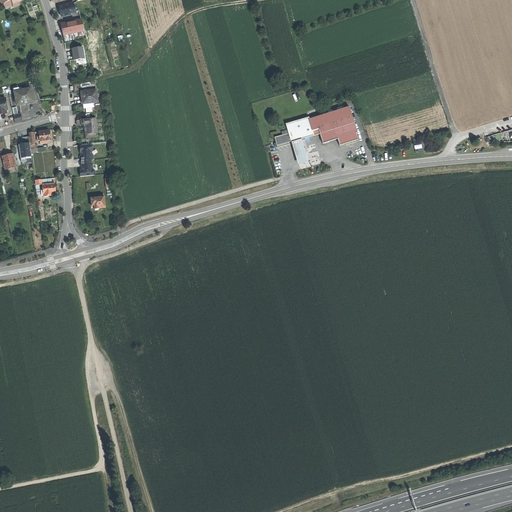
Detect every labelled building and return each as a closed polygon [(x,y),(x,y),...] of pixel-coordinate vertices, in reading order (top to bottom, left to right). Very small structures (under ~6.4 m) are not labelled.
[(74,3),(59,7),(61,17),(76,13),(74,3)] [(80,17),(76,18),(76,21),(80,32),(84,31),(80,17)] [(76,21),(60,24),(62,30),(63,35),(80,32),(76,21)] [(82,47),(71,49),(73,61),(84,59),(82,47)] [(17,89),(13,90),(17,106),(33,102),(32,97),(33,97),(32,93),(31,93),(30,89),(18,92),(17,89)] [(96,91),(81,92),(82,99),(82,104),(83,104),(93,103),(97,103),(96,91)] [(307,117),(284,124),(287,134),(290,141),(291,141),(295,140),(300,138),(313,135),(318,134),(322,144),(327,142),(337,139),(339,145),(357,140),(355,133),(356,133),(348,109),(319,117),(317,117),(308,119),(307,117)] [(20,114),(14,116),(15,124),(22,122),(20,114)] [(95,119),(77,121),(78,126),(84,125),(84,129),(85,135),(86,135),(97,134),(95,119)] [(49,131),(38,132),(39,137),(40,142),(46,141),(50,141),(49,136),(49,131)] [(287,134),(274,138),(275,143),(276,145),(290,141),(287,134)] [(18,145),(21,162),(26,161),(26,158),(32,157),(29,137),(25,138),(22,138),(23,145),(18,145)] [(300,138),(295,140),(301,160),(302,162),(308,161),(307,158),(300,138)] [(80,157),(81,162),(93,160),(94,160),(93,155),(92,155),(91,152),(93,150),(92,144),(89,145),(80,146),(80,153),(81,153),(81,155),(81,157),(80,157)] [(7,156),(2,157),(5,170),(11,168),(10,167),(15,166),(12,155),(7,156)] [(94,165),(93,160),(81,162),(80,162),(81,167),(82,166),(82,168),(82,170),(80,171),(80,177),(95,176),(95,171),(93,169),(92,165),(94,165)] [(55,184),(51,184),(47,185),(42,185),(43,191),(43,195),(43,197),(53,196),(53,194),(55,194),(55,190),(55,184)] [(104,195),(100,195),(101,197),(90,199),(91,203),(91,207),(94,207),(94,210),(95,210),(95,211),(98,211),(98,210),(99,210),(99,209),(105,208),(104,195)]
